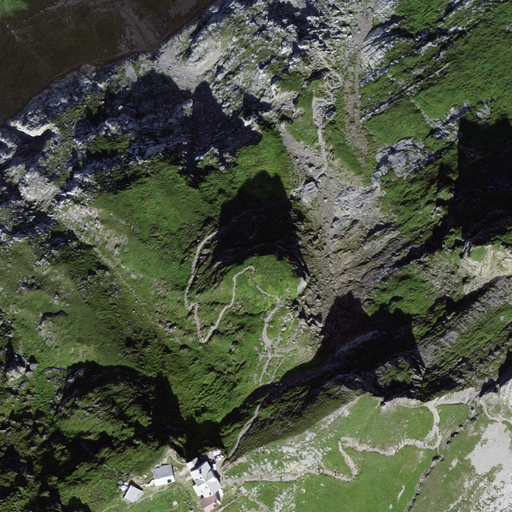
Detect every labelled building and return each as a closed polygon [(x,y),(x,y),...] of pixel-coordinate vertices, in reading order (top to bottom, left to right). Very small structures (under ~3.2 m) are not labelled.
[(198,456),(186,463),(192,474),(198,483),(191,487),(200,501),(217,492),(224,487),(210,462),(209,460),(203,464),(198,456)] [(171,465),(152,470),(155,484),(174,480),(171,465)] [(140,489),(132,484),(128,490),(125,496),(133,501),(140,489)] [(178,491),(162,495),(165,506),(181,502),(178,491)] [(223,502),(217,492),(201,501),(208,511),(223,502)]
